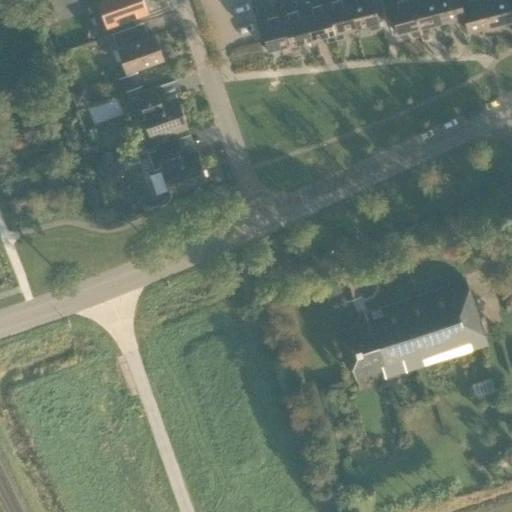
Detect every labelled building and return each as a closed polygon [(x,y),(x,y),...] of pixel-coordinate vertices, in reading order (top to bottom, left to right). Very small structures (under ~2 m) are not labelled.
[(85,0),(89,11),(99,7),(106,26),(147,12),(143,0),(85,0)] [(282,53),(290,50),(280,9),(265,13),(263,8),(266,7),(264,0),(253,0),(266,49),(280,46),(282,53)] [(293,0),(295,5),(280,9),(290,50),(299,48),(297,41),(300,40),(311,38),(301,0),(291,0),(292,0),(293,0)] [(301,0),(311,38),(318,36),(324,34),(326,41),(334,39),(324,0),(316,0),(309,2),(308,0),(301,0)] [(324,0),(334,39),(343,37),(341,30),(355,26),(348,0),(324,0)] [(348,0),(355,26),(361,25),(368,23),(370,30),(379,27),(377,20),(377,17),(374,6),(372,0),(348,0)] [(411,35),(420,33),(411,0),(387,0),(396,32),(410,29),(411,35)] [(411,0),(420,33),(429,31),(427,24),(432,23),(440,21),(435,0),(411,0)] [(435,0),(440,21),(450,18),(454,17),(456,24),(464,22),(463,15),(458,0),(435,0)] [(458,0),(464,22),(466,31),(474,29),(480,27),(482,34),(490,32),(482,0),(458,0)] [(482,0),(490,32),(499,29),(497,23),(511,19),(506,0),(482,0)] [(148,36),(143,21),(111,32),(125,71),(163,58),(154,33),(148,36)] [(142,85),(137,71),(118,78),(123,91),(142,85)] [(162,104),(155,85),(127,95),(136,119),(142,116),(149,137),(187,124),(178,99),(162,104)] [(90,105),(85,87),(71,92),(77,109),(90,105)] [(93,105),(96,120),(127,113),(124,98),(93,105)] [(181,157),(174,138),(146,148),(147,150),(138,152),(140,159),(149,156),(154,171),(160,169),(168,190),(205,177),(196,152),(181,157)] [(159,207),(156,198),(145,202),(148,211),(159,207)] [(360,296),(354,276),(339,280),(345,300),(360,296)] [(486,343),(465,280),(364,313),(366,320),(338,329),(354,378),(382,369),(384,376),(486,343)]
